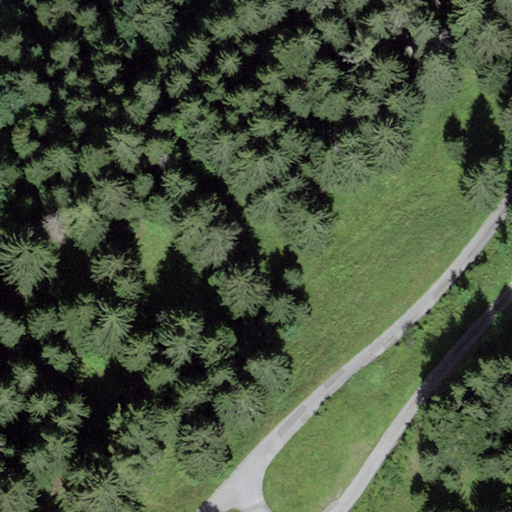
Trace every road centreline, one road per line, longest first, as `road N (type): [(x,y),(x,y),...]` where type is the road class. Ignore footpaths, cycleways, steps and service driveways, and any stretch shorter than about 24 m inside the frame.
road 1 (unclassified): [(511,195),(432,297),(257,458),(254,511)]
road 2 (unclassified): [(337,511),(432,379),(511,294)]
